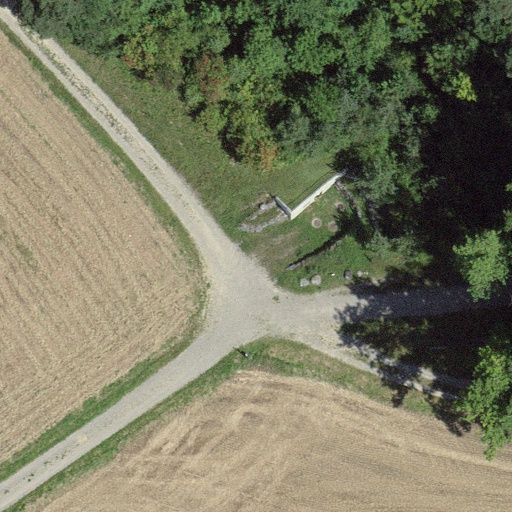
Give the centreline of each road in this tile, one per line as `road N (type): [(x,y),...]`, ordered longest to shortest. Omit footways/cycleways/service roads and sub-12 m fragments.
road 1 (track): [(0,500),(207,354),(254,306),(205,225),(5,0)]
road 2 (track): [(511,287),(356,309),(254,306),(425,385),(511,400)]
